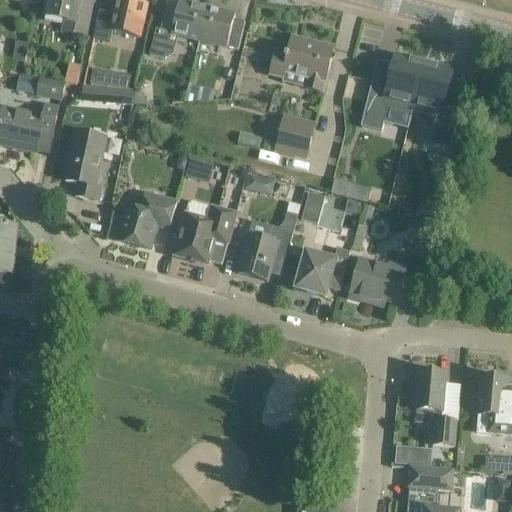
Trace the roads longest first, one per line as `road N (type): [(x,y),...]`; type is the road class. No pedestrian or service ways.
road 1 (residential): [(378,354),(102,279),(72,261),(41,226)]
road 2 (residential): [(29,511),(41,226)]
road 3 (residential): [(369,511),(378,354)]
road 4 (secondary): [(511,37),(364,0)]
road 5 (residential): [(511,342),(404,336),(378,354)]
